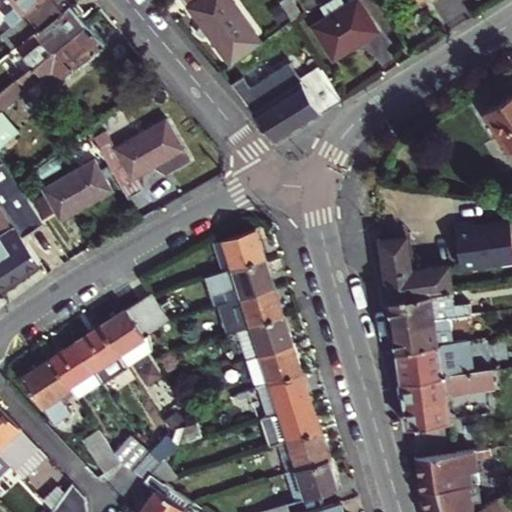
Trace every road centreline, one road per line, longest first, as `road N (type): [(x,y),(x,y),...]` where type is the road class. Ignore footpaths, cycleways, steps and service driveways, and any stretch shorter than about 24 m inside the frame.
road 1 (tertiary): [(398,511),(328,268),(321,189)]
road 2 (residential): [(277,186),(216,206),(0,337)]
road 3 (tertiary): [(321,189),(335,147),(356,122),(511,24)]
road 4 (residential): [(277,186),(125,0)]
road 5 (residential): [(0,386),(106,499),(99,511)]
